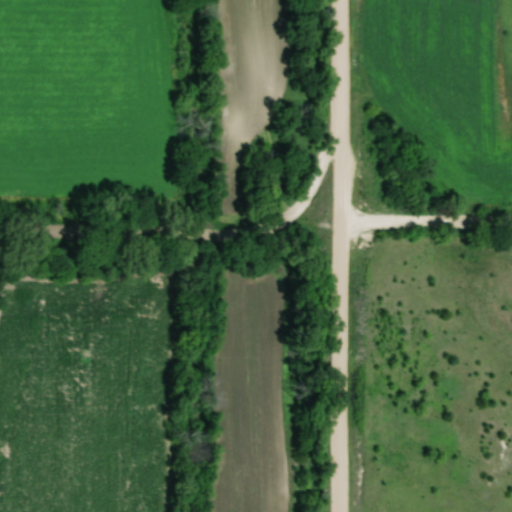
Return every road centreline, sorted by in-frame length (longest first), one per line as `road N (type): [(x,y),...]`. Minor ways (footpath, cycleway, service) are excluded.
road 1 (residential): [(511,228),(0,229)]
road 2 (residential): [(340,511),(341,97)]
road 3 (residential): [(249,229),(341,97),(341,0)]
